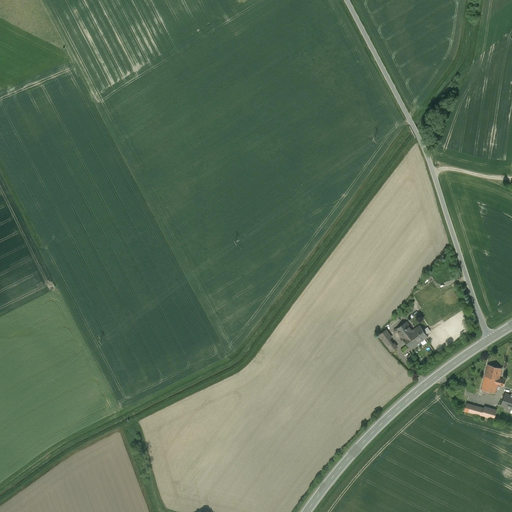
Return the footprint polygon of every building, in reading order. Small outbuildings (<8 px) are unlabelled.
[(412,331),(406,322),(396,329),(407,345),(401,350),(404,354),(420,342),(412,331)] [(428,337),(419,326),(412,331),(420,342),(427,338),(428,337)] [(393,344),(390,339),(391,338),(391,337),(387,331),(385,331),(380,335),(392,352),(397,348),(397,347),(395,344),(394,344),(393,344)] [(501,368),(487,365),(483,380),(498,384),(503,386),(505,380),(499,378),(501,368)] [(498,384),(483,380),(481,389),(495,393),(498,384)] [(511,395),(505,393),(501,405),(506,407),(506,409),(510,411),(511,408),(511,395)] [(496,410),(484,406),(484,408),(466,403),(464,410),(494,418),(496,410)]
